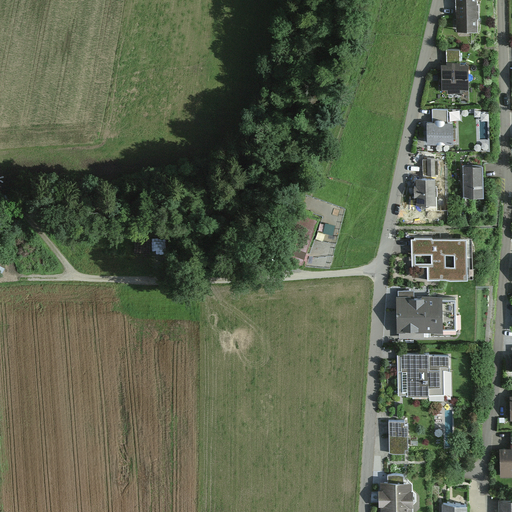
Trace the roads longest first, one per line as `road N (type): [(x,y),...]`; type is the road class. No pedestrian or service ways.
road 1 (residential): [(438,0),(380,272),(364,511)]
road 2 (residential): [(502,0),(509,193),(485,471)]
road 3 (track): [(0,276),(237,282),(380,272)]
